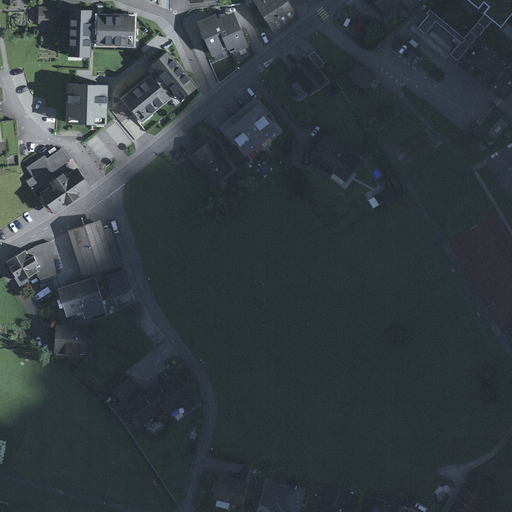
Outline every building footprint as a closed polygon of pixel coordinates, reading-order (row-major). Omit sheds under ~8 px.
[(284,1),(283,0),(260,0),(257,2),(274,30),(296,16),(286,0),(284,1)] [(372,0),(383,12),(396,0),(372,0)] [(511,0),(467,0),(501,27),(511,13),(511,0)] [(38,2),(38,23),(52,23),(53,3),(38,2)] [(92,10),(71,9),(69,58),(90,59),(91,41),(132,43),(133,16),(92,14),(92,10)] [(217,18),(229,46),(231,51),(246,44),(232,11),(217,18)] [(211,54),(229,46),(217,18),(215,14),(197,21),(211,54)] [(361,15),(350,25),(359,35),(370,25),(361,15)] [(440,16),(433,25),(450,39),(457,31),(440,16)] [(511,62),(481,37),(460,63),(502,98),(511,85),(511,62)] [(167,53),(150,68),(155,74),(124,100),(141,120),(171,94),(178,102),(196,88),(167,53)] [(290,68),(309,92),(326,79),(307,55),(290,68)] [(356,63),(345,75),(362,90),(373,78),(356,63)] [(106,85),(69,84),(68,120),(105,121),(106,85)] [(255,103),(239,115),(260,142),(276,129),(255,103)] [(239,115),(223,127),(244,154),(260,142),(239,115)] [(325,135),(310,155),(344,180),(359,159),(325,135)] [(208,139),(187,155),(211,185),(231,169),(208,139)] [(35,178),(57,210),(96,182),(74,150),(35,178)] [(375,195),(381,205),(395,198),(388,187),(375,195)] [(100,220),(67,229),(80,275),(113,266),(100,220)] [(6,263),(20,285),(40,273),(26,251),(6,263)] [(127,291),(121,272),(107,277),(113,295),(127,291)] [(93,278),(60,289),(68,314),(79,311),(81,317),(103,310),(93,278)] [(56,351),(84,352),(85,329),(76,329),(76,326),(57,326),(56,351)] [(154,403),(160,411),(164,416),(176,407),(179,411),(193,400),(174,375),(153,391),(159,399),(154,403)] [(140,426),(160,411),(154,403),(159,399),(153,391),(149,385),(139,392),(128,377),(111,389),(140,426)] [(245,481),(219,475),(214,496),(239,502),(245,481)] [(295,489),(267,482),(262,503),(271,505),(271,507),(281,509),(281,508),(290,510),(295,489)] [(324,487),(318,511),(352,511),(357,494),(324,487)] [(460,492),(449,511),(477,511),(482,503),(460,492)] [(370,497),(366,511),(396,511),(398,503),(370,497)]
